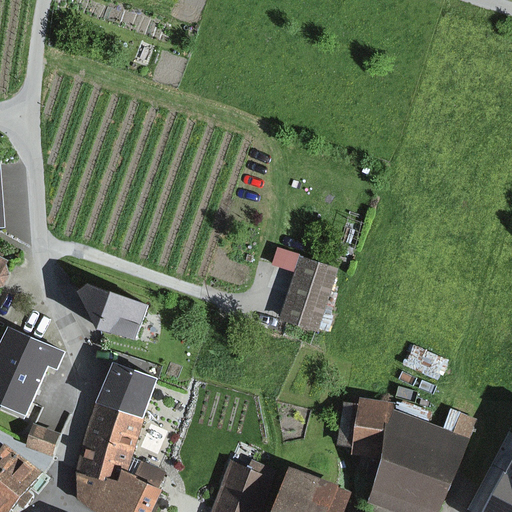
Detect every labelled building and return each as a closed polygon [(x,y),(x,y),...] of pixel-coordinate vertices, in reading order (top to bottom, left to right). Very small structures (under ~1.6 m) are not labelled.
[(292,273),(278,319),(317,331),(336,268),(297,256),(298,254),(276,248),(271,266),(292,273)] [(4,261),(0,258),(0,285),(5,285),(9,275),(4,261)] [(84,284),(72,292),(93,331),(130,341),(144,304),(84,284)] [(63,353),(5,327),(0,338),(0,404),(23,414),(45,364),(56,369),(63,353)] [(155,379),(110,364),(93,403),(95,403),(141,418),(155,379)] [(342,402),(336,443),(350,445),(350,455),(377,459),(391,410),(394,402),(356,398),(355,404),(342,402)] [(141,418),(95,403),(74,472),(120,486),(124,472),(141,418)] [(436,511),(476,419),(460,412),(451,431),(391,410),(377,459),(366,503),(392,511),(436,511)] [(59,435),(32,425),(25,444),(51,454),(59,435)] [(40,473),(2,444),(0,443),(0,511),(4,511),(13,503),(21,508),(33,495),(26,489),(40,473)] [(511,511),(511,443),(501,465),(496,463),(468,511),(511,511)] [(132,477),(124,472),(120,486),(74,472),(75,500),(90,511),(92,511),(148,511),(159,490),(157,490),(165,473),(141,461),(132,477)] [(259,511),(271,478),(231,462),(210,511),(259,511)] [(323,511),(335,486),(286,468),(270,511),(323,511)]
